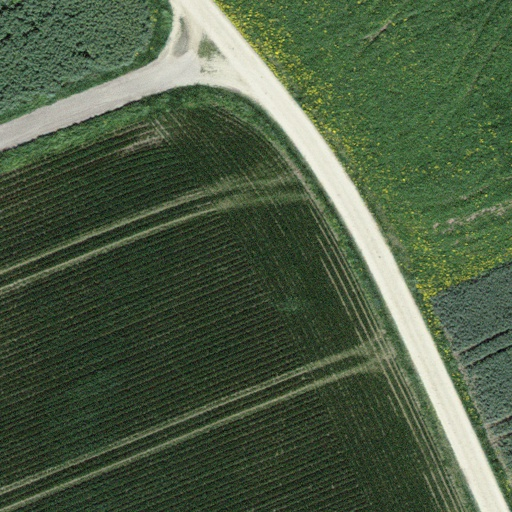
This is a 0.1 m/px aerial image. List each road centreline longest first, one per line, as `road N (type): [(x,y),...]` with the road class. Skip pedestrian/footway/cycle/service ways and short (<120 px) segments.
road 1 (unclassified): [(192,0),(298,129),(374,247),(495,511)]
road 2 (track): [(229,46),(0,139)]
